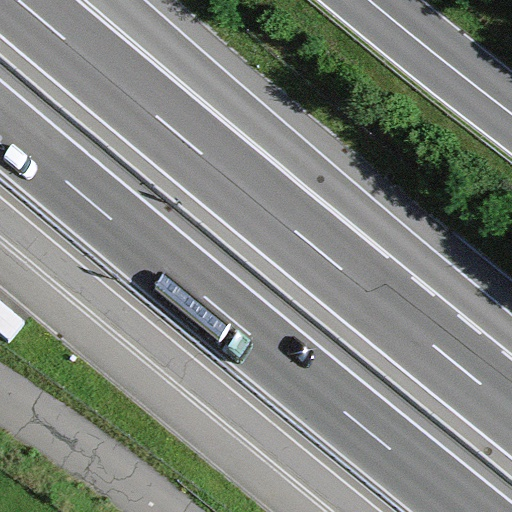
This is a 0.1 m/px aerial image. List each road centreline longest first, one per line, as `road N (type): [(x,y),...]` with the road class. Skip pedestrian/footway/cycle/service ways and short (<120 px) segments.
road 1 (motorway): [(511,409),(14,0)]
road 2 (motorway): [(0,122),(466,511)]
road 3 (motorway): [(511,331),(117,0)]
road 4 (unclassified): [(175,511),(0,388)]
road 5 (primary): [(511,105),(379,0)]
